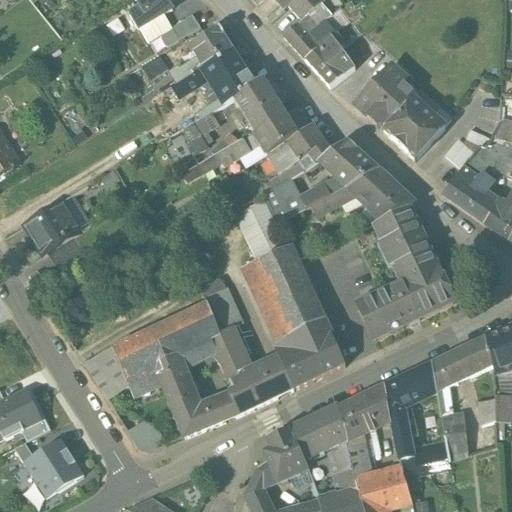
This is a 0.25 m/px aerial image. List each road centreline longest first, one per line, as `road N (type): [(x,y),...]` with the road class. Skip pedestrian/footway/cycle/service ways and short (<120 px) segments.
road 1 (tertiary): [(511,261),(439,210),(221,0)]
road 2 (residential): [(511,315),(233,450)]
road 3 (residential): [(131,494),(0,265)]
